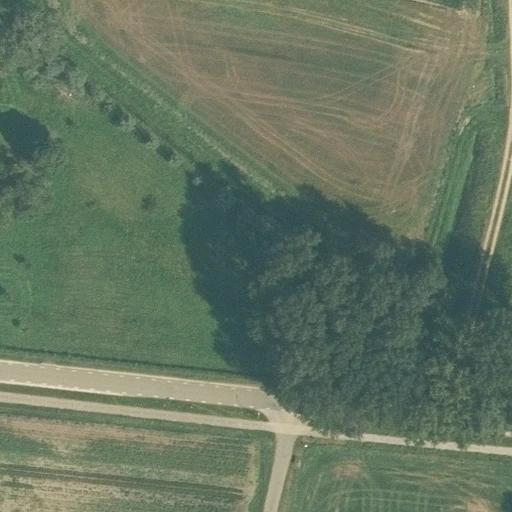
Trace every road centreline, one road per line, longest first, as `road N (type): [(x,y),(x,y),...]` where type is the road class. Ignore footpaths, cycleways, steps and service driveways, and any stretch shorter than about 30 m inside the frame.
road 1 (tertiary): [(298,402),(0,370)]
road 2 (track): [(452,418),(511,135)]
road 3 (tertiary): [(511,424),(298,402)]
